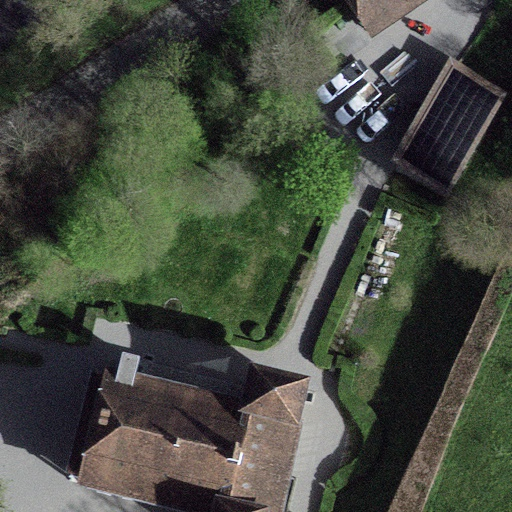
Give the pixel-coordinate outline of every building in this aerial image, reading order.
[(343,64),(434,0),(341,0),(343,2),(314,23),(343,64)] [(471,130),(425,107),(394,170),(440,193),(471,130)] [(177,289),(222,308),(246,252),(201,233),(177,289)] [(289,259),(270,251),(246,306),(266,314),(289,259)] [(277,511),(304,395),(245,382),(239,408),(140,386),(143,373),(126,369),(124,380),(92,373),(67,480),(85,484),(82,494),(162,511),(277,511)]
